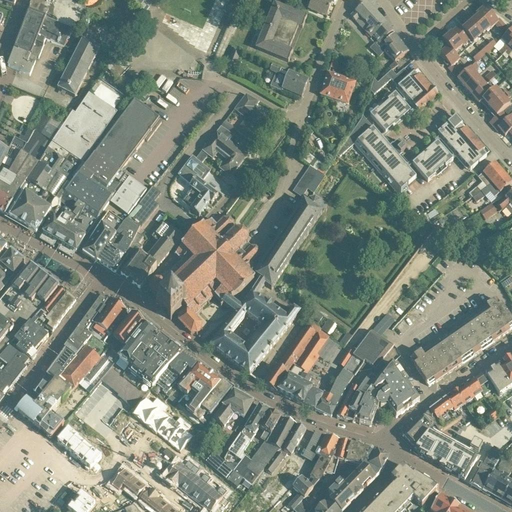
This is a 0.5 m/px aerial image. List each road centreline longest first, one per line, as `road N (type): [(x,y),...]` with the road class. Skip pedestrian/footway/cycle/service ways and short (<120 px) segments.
road 1 (residential): [(0,421),(104,284),(269,402),(382,444)]
road 2 (residential): [(0,462),(22,433),(88,482),(101,480),(123,452),(156,483)]
road 3 (residential): [(382,444),(511,345)]
road 4 (residential): [(413,48),(511,163)]
road 5 (residential): [(287,112),(310,102),(349,0)]
